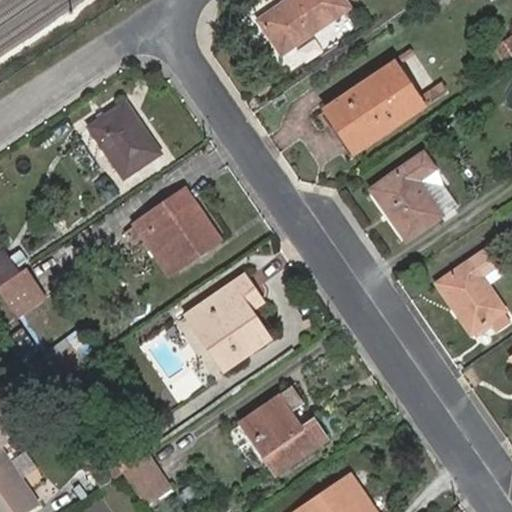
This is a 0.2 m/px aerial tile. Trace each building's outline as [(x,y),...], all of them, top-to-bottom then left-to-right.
[(349,9),(342,0),(291,0),(260,21),(282,54),(349,9)] [(511,34),(491,42),(498,60),(511,54),(511,34)] [(423,108),(393,65),(327,110),(357,152),(423,108)] [(159,153),(127,105),(92,129),(124,177),(159,153)] [(435,170),(425,154),(373,190),(407,240),(443,215),(419,181),(435,170)] [(220,241),(186,191),(136,225),(171,274),(220,241)] [(498,266),(487,251),(439,284),(473,333),(506,311),(482,277),(498,266)] [(3,255),(0,257),(0,288),(17,276),(3,255)] [(0,294),(17,319),(44,300),(25,271),(17,276),(0,288),(0,294)] [(245,277),(188,316),(225,370),(269,339),(250,310),(261,302),(245,277)] [(243,423),(278,473),(326,440),(314,422),(302,431),(279,399),(243,423)] [(0,449),(2,448),(11,441),(0,424),(0,449)] [(147,455),(132,433),(106,449),(122,472),(147,455)] [(0,511),(29,511),(40,505),(2,448),(0,449),(0,511)] [(87,461),(102,486),(122,472),(106,449),(87,461)] [(144,504),(169,488),(147,455),(122,472),(144,504)] [(374,511),(350,478),(301,511),(374,511)]
